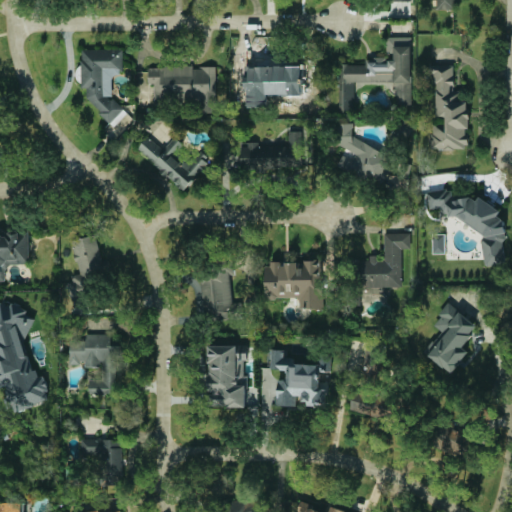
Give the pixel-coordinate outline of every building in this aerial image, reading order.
[(435,0),(436,9),(455,10),(455,0),(435,0)] [(411,37),(387,37),(387,57),(376,57),(376,64),(339,64),(339,112),(355,111),(355,82),(396,82),(397,104),(412,104),(411,37)] [(82,49),(82,85),(87,90),(87,100),(114,126),(127,113),(113,98),(112,74),(117,74),(123,68),(123,49),(82,49)] [(432,149),(468,149),(468,135),(468,101),(459,101),(459,91),(454,91),(454,65),(434,65),(434,116),(446,116),(446,126),(432,126),(432,149)] [(216,67),(194,67),(193,66),(149,67),(149,84),(154,84),(154,101),(200,101),(201,111),(216,111),(216,67)] [(245,103),(281,102),(281,96),(296,96),(296,104),(310,104),(309,66),(244,67),(245,103)] [(353,137),(354,123),(338,122),(337,144),(356,153),(353,160),(342,155),(337,167),(372,184),(382,184),(392,162),(392,155),(353,137)] [(242,143),(241,167),(305,168),(305,132),(289,131),(288,146),(258,146),(259,143),(242,143)] [(182,193),(210,165),(199,154),(192,160),(180,148),(184,145),(175,137),(163,150),(149,136),(138,148),(182,193)] [(506,263),(503,243),(506,238),(504,220),(500,218),(499,209),(481,198),(474,199),(472,198),(453,200),(452,192),(447,189),(427,191),(429,209),(440,207),(441,215),(446,214),(452,217),(455,217),(485,235),(481,241),(485,266),(506,263)] [(28,265),(29,233),(0,231),(0,281),(6,282),(6,264),(28,265)] [(384,233),(384,257),(369,257),(369,260),(360,260),(360,288),(402,287),(402,249),(411,249),(410,233),(384,233)] [(72,239),(80,276),(66,279),(71,300),(100,294),(98,284),(107,283),(96,234),(72,239)] [(323,309),(323,262),(266,262),(266,299),(300,298),(300,309),(323,309)] [(237,317),(231,264),(199,268),(206,321),(237,317)] [(34,318),(28,316),(26,308),(13,304),(9,305),(0,302),(0,388),(4,387),(10,407),(19,410),(45,403),(49,390),(45,376),(35,378),(26,344),(34,318)] [(478,327),(450,303),(433,324),(442,331),(425,351),(451,373),(469,352),(462,346),(478,327)] [(90,393),(115,393),(115,356),(122,356),(122,346),(111,346),(111,334),(86,334),(86,340),(70,341),(70,364),(86,363),(86,367),(102,367),(102,379),(90,379),(90,393)] [(372,373),(385,352),(373,344),(360,366),(372,373)] [(246,407),(247,345),(209,345),(209,392),(212,392),(212,407),(246,407)] [(277,405),(297,406),(297,396),(305,396),(305,404),(327,405),(328,382),(321,382),(322,365),(295,363),(295,358),(285,357),(286,350),(272,349),(271,369),(288,370),(287,380),(278,379),(277,405)] [(390,416),(391,395),(352,393),(351,414),(390,416)] [(435,445),(465,458),(475,433),(449,422),(451,418),(435,412),(428,429),(439,434),(435,445)] [(103,471),(110,471),(110,481),(122,481),(122,439),(81,439),(81,456),(103,455),(103,471)] [(221,511),(257,511),(257,500),(221,503),(221,511)] [(22,511),(22,503),(0,502),(0,511),(22,511)]
